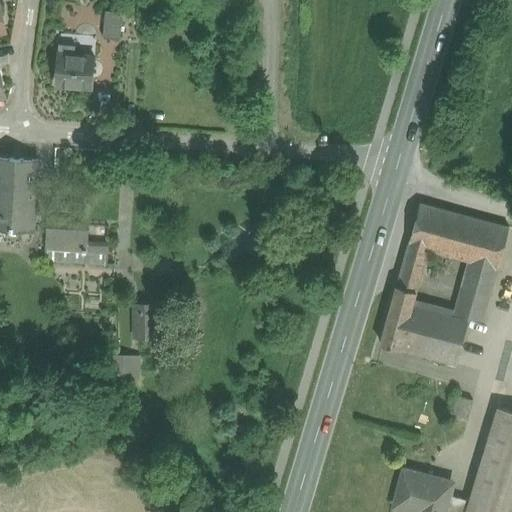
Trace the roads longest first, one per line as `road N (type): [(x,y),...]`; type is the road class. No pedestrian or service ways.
road 1 (residential): [(394,177),(326,153),(14,131)]
road 2 (primary): [(293,511),(394,177)]
road 3 (primary): [(394,177),(446,0)]
road 4 (residential): [(14,131),(35,0)]
road 5 (residential): [(511,214),(394,177)]
